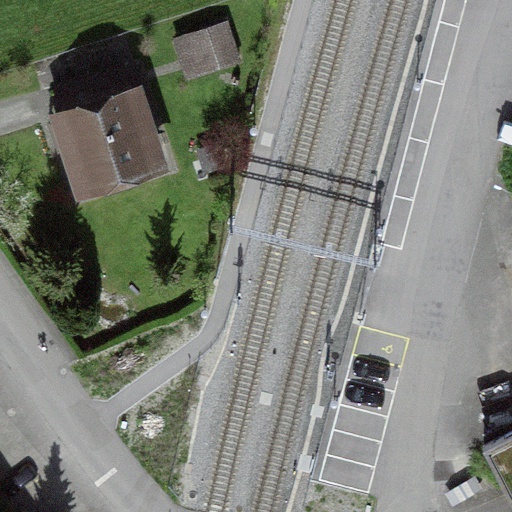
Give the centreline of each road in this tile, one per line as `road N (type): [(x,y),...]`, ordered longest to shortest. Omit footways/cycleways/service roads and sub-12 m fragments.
road 1 (residential): [(404,511),(511,57)]
road 2 (residential): [(136,511),(0,315)]
